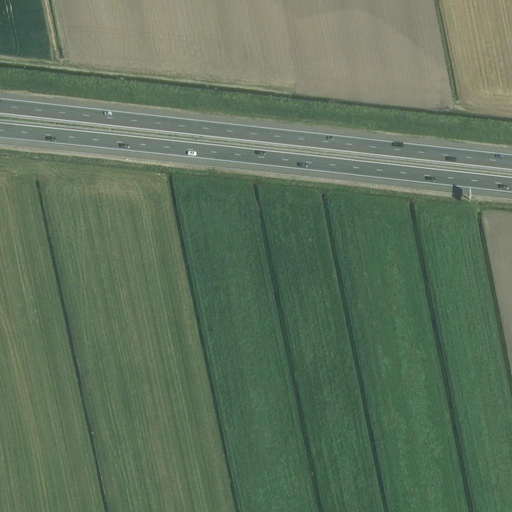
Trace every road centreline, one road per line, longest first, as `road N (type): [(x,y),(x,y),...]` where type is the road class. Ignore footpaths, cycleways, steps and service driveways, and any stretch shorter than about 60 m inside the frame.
road 1 (motorway): [(511,162),(0,106)]
road 2 (motorway): [(0,130),(511,184)]
